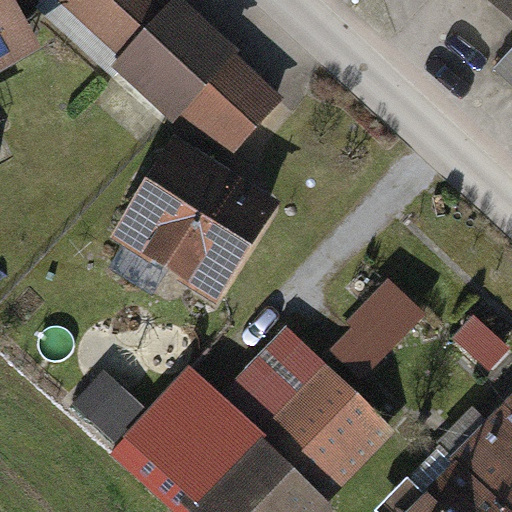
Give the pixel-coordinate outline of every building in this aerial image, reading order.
[(0,65),(44,41),(20,0),(0,0),(0,118),(9,113),(0,96),(0,65)] [(69,0),(128,54),(171,7),(162,0),(69,0)] [(288,89),(190,0),(177,0),(171,7),(128,54),(119,63),(173,112),(179,105),(230,152),(288,89)] [(511,47),(499,62),(511,73),(511,47)] [(289,203),(188,139),(127,235),(228,299),(289,203)] [(371,376),(433,309),(397,276),(335,343),(371,376)] [(395,429),(325,369),(240,470),(212,447),(180,485),(212,511),(346,511),(350,508),(337,497),(395,429)] [(511,420),(487,447),(511,469),(511,420)] [(511,511),(511,469),(487,447),(425,511),(511,511)]
